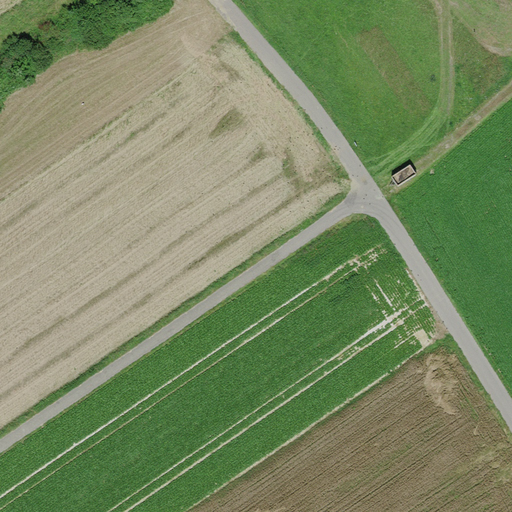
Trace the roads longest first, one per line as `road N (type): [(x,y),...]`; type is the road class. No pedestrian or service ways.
road 1 (track): [(223,0),(342,143),(511,416)]
road 2 (track): [(0,441),(372,197)]
